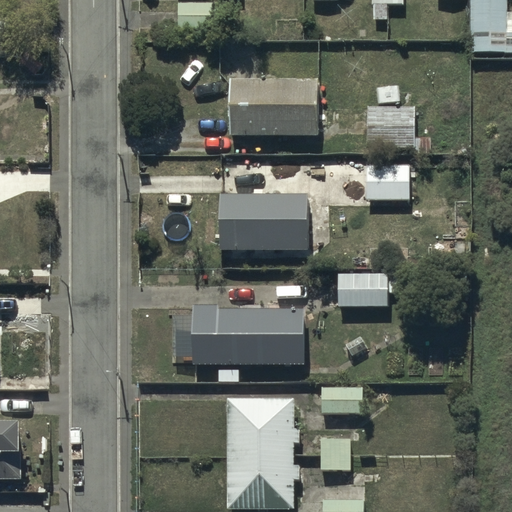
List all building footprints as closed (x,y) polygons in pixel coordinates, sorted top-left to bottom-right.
[(505,0),(469,0),(469,52),(511,52),(511,31),(505,32),(505,0)] [(217,3),(177,2),(177,27),(217,28),(217,3)] [(21,22),(0,22),(0,47),(21,47),(21,22)] [(318,84),(231,85),(232,142),(319,141),(318,84)] [(416,110),(368,111),(369,153),(416,153),(416,110)] [(409,170),(367,170),(368,205),(410,204),(409,170)] [(307,199),(220,199),(220,255),(307,255),(307,199)] [(192,273),(152,274),(152,290),(192,290),(192,273)] [(410,281),(340,279),(339,311),(388,312),(388,297),(410,298),(410,281)] [(301,369),(302,315),(196,314),(195,368),(301,369)] [(363,390),(323,391),(323,419),(363,418),(363,390)] [(295,406),(229,405),(228,511),(295,511),(296,484),(301,484),(301,471),(295,471),(295,448),(301,448),(301,432),(295,432),(295,406)] [(0,485),(22,485),(22,433),(0,432),(0,485)] [(350,441),(322,442),(323,474),(351,474),(350,441)] [(365,511),(365,502),(326,502),(325,511),(365,511)]
